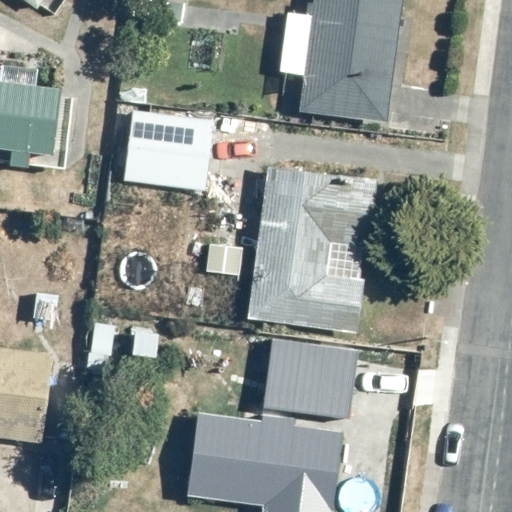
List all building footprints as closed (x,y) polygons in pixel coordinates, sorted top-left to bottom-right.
[(0,0),(6,5),(9,0),(14,0),(36,15),(46,0),(0,0)] [(314,0),(300,111),(389,122),(404,0),(314,0)] [(0,149),(10,151),(8,167),(30,169),(31,156),(56,159),(64,85),(40,83),(42,66),(0,61),(0,149)] [(212,117),(115,111),(112,169),(119,169),(118,182),(208,187),(212,117)] [(378,177),(262,162),(241,323),(359,338),(366,281),(326,275),(330,240),(369,245),(378,177)] [(0,347),(0,439),(43,445),(54,354),(0,347)] [(334,511),(345,433),(201,414),(190,496),(262,505),(261,511),(334,511)]
